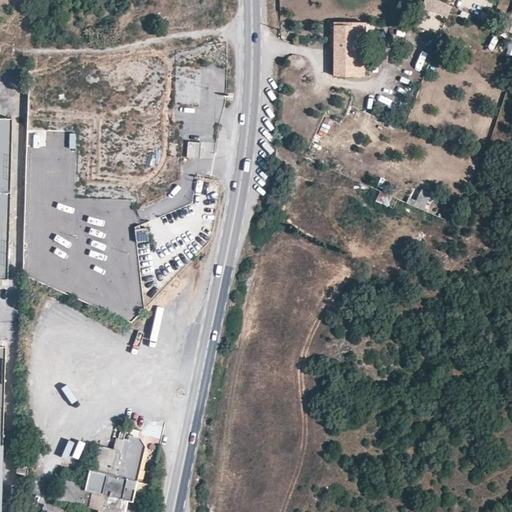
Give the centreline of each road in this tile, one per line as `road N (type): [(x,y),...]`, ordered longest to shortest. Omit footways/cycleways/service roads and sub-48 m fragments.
road 1 (primary): [(251,0),(243,163),(174,511)]
road 2 (unknown): [(76,162),(243,163)]
